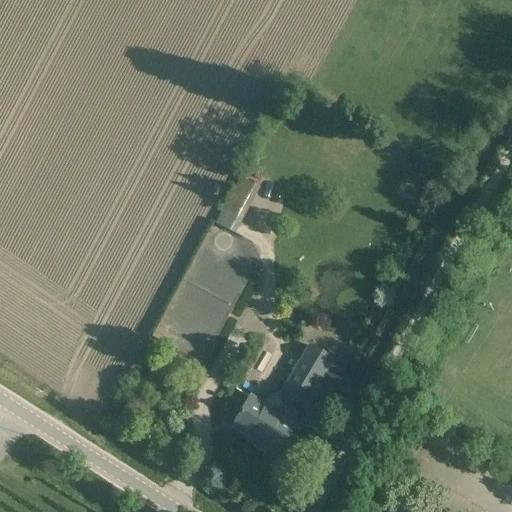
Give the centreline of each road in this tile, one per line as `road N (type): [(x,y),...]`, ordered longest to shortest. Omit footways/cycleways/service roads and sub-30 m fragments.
road 1 (unclassified): [(317,511),(511,157)]
road 2 (unclassified): [(179,511),(0,400)]
